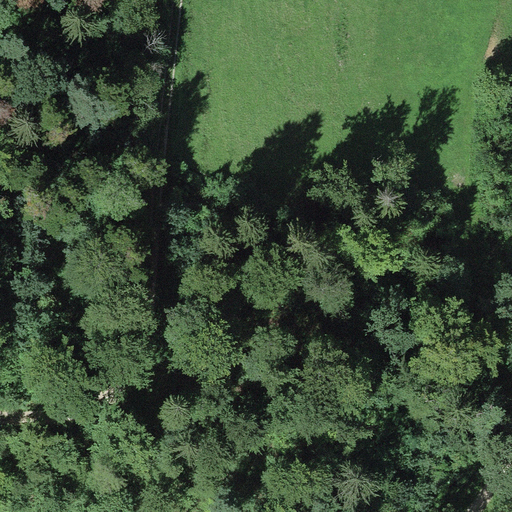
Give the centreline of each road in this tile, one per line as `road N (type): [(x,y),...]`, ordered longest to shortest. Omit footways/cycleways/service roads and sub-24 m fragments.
road 1 (track): [(0,416),(62,417),(121,405),(149,374),(174,0)]
road 2 (track): [(503,456),(493,444),(488,407),(501,308)]
